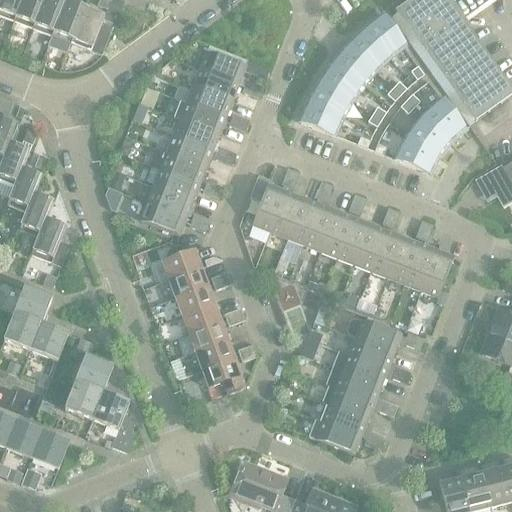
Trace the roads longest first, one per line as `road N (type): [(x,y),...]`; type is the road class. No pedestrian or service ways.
road 1 (residential): [(389,469),(486,237),(254,141)]
road 2 (residential): [(180,453),(83,187),(66,99)]
road 3 (residential): [(240,430),(268,360),(218,230),(254,141)]
road 4 (residential): [(0,489),(47,506),(180,453)]
road 5 (residential): [(66,99),(215,0)]
road 6 (residential): [(240,430),(358,478),(389,469)]
road 7 (residential): [(254,141),(301,0)]
